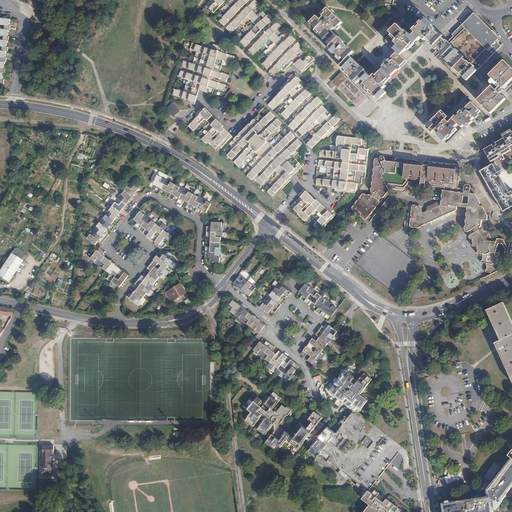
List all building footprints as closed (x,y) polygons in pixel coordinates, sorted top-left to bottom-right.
[(225,0),(214,0),(216,1),(209,8),(213,13),(226,0),(225,0)] [(249,0),(230,0),(230,1),(221,10),(222,10),(226,14),(219,21),(220,22),(222,25),(223,24),(224,25),(249,0)] [(260,4),(255,0),(253,0),(226,28),(230,32),(231,33),(238,26),(242,30),(257,15),(253,11),(260,4)] [(330,40),(328,43),(331,46),(333,48),(332,49),(336,54),(338,52),(340,54),(341,54),(344,57),(343,58),(345,60),(350,56),(353,52),(348,47),(346,45),(344,43),(345,42),(339,36),(338,37),(331,31),(334,27),(335,28),(340,24),(342,22),(328,8),(325,12),(327,14),(324,17),(323,16),(320,19),(316,15),(310,21),(314,24),(312,25),(325,38),(327,37),(330,40)] [(257,15),(242,30),(246,35),(239,42),(240,43),(241,42),(245,46),(273,18),(268,13),(261,19),(257,15)] [(497,38),(474,15),(448,41),(450,43),(467,26),(487,47),(470,65),(476,71),(479,69),(501,46),(495,40),(497,38)] [(0,24),(4,25),(3,29),(9,30),(10,30),(11,26),(9,25),(10,23),(8,23),(8,21),(10,21),(10,19),(0,18),(0,24)] [(427,38),(432,43),(440,35),(435,30),(436,29),(433,26),(433,25),(426,18),(414,31),(415,32),(412,35),(409,33),(405,30),(405,31),(397,23),(389,31),(392,34),(396,30),(399,32),(395,36),(398,38),(394,41),(398,45),(394,48),(397,51),(399,54),(402,51),(404,52),(407,49),(410,52),(416,45),(413,42),(416,40),(417,41),(421,37),(425,40),(427,38)] [(282,26),(277,21),(248,50),(252,54),(253,55),(260,48),(264,52),(280,37),(275,33),(281,27),(282,26)] [(447,40),(446,41),(443,38),(435,45),(433,47),(440,53),(436,57),(457,78),(461,74),(463,72),(466,75),(464,77),(467,80),(469,78),(476,71),(470,65),(487,47),(467,26),(450,43),(448,41),(447,40)] [(9,30),(3,29),(0,28),(0,35),(3,36),(2,40),(8,40),(9,40),(10,36),(8,36),(9,33),(7,33),(7,32),(9,32),(9,30)] [(280,37),(264,52),(269,57),(262,64),(263,65),(263,64),(267,68),(296,40),(291,35),(290,35),(284,42),(280,37)] [(8,40),(2,40),(0,39),(0,46),(2,46),(1,50),(7,51),(8,51),(9,47),(7,47),(8,44),(6,44),(6,42),(8,42),(8,40)] [(303,47),(298,42),(269,71),(273,75),(274,76),(281,69),(283,71),(293,61),(299,67),(298,67),(299,68),(301,70),(302,71),(314,58),(309,53),(309,54),(303,60),(296,54),(302,48),(303,47)] [(195,57),(221,66),(223,60),(233,63),(233,62),(235,56),(221,52),(222,49),(220,48),(220,46),(218,46),(214,44),(213,46),(204,43),(203,46),(192,43),(190,48),(189,49),(196,52),(195,57)] [(368,73),(356,62),(350,56),(345,60),(341,65),(350,74),(351,73),(353,75),(352,76),(358,83),(362,79),(365,82),(364,83),(367,87),(364,89),(369,94),(371,96),(374,93),(377,96),(378,95),(384,89),(383,89),(386,86),(384,83),(381,81),(384,78),(386,81),(391,75),(383,68),(377,74),(381,77),(379,78),(376,75),(374,74),(371,77),(368,73)] [(382,66),(383,68),(391,75),(398,69),(399,70),(402,68),(400,66),(394,61),(396,59),(393,56),(382,66)] [(219,72),(221,66),(195,57),(193,64),(183,60),(183,62),(181,67),(227,81),(229,75),(219,72)] [(501,86),(496,90),(492,86),(488,89),(487,88),(486,87),(483,91),(485,93),(477,100),(490,113),(489,114),(490,115),(491,114),(507,98),(504,96),(503,97),(501,94),(505,90),(507,92),(511,88),(507,85),(511,81),(511,80),(511,67),(511,68),(511,66),(504,60),(490,75),(494,80),(501,86)] [(186,86),(199,90),(212,94),(213,93),(212,93),(214,88),(224,92),(224,90),(226,85),(210,80),(180,70),(178,77),(187,80),(186,86)] [(366,97),(344,74),(341,72),(332,82),(357,106),(366,97)] [(293,73),(288,77),(289,78),(279,88),(282,91),(268,105),(272,109),(279,102),(283,106),(303,86),(299,83),(301,81),(298,78),(293,73)] [(195,102),(199,90),(186,86),(184,92),(174,89),(174,90),(173,95),(195,102)] [(311,94),(303,86),(283,106),(286,109),(281,114),(282,115),(286,119),(311,94)] [(293,130),(322,101),(317,97),(310,104),(308,101),(293,116),(296,119),(289,126),(293,130)] [(164,109),(172,117),(180,111),(172,102),(164,109)] [(465,125),(467,122),(469,123),(472,120),(471,119),(474,116),(475,117),(478,114),(478,113),(477,112),(479,110),(472,102),(468,105),(470,107),(456,121),(453,118),(449,122),(446,125),(443,122),(446,119),(447,118),(446,117),(440,111),(433,118),(426,125),(433,132),(435,130),(438,133),(437,134),(444,140),(456,128),(454,126),(457,122),(461,127),(464,124),(465,125)] [(307,130),(311,133),(326,118),(322,115),(327,110),(322,106),(298,130),(302,134),(301,135),(302,135),(307,130)] [(215,118),(204,107),(197,114),(199,115),(188,126),(192,129),(192,130),(193,130),(194,129),(200,123),(204,127),(203,127),(204,128),(215,118)] [(231,159),(275,116),(271,112),(270,111),(263,118),(259,115),(259,114),(235,138),(229,144),(230,144),(234,148),(227,155),(227,156),(227,155),(231,159)] [(312,148),(340,119),(335,115),(329,122),(326,118),(311,133),(314,136),(307,144),(308,144),(312,148)] [(233,136),(232,135),(226,129),(214,140),(212,138),(217,134),(218,135),(224,129),(223,127),(215,118),(204,128),(205,129),(205,128),(209,133),(202,140),(203,140),(205,142),(207,144),(208,142),(211,145),(211,144),(214,148),(215,149),(216,148),(220,144),(222,145),(222,146),(233,136)] [(249,164),(279,134),(275,130),(282,123),(281,122),(277,118),(234,162),(238,166),(238,167),(245,160),(249,163),(249,164)] [(493,146),(485,151),(487,155),(490,160),(499,155),(500,158),(502,158),(504,157),(502,154),(511,150),(507,143),(510,141),(511,145),(511,144),(511,128),(505,133),(507,137),(504,138),(492,144),(493,146)] [(268,182),(294,157),(298,153),(295,150),(302,143),(297,139),(260,176),(257,174),(295,136),(291,132),(291,131),(284,138),(279,134),(249,164),(250,165),(251,165),(254,168),(248,175),(247,175),(247,176),(252,180),(253,179),(256,181),(256,180),(260,184),(261,185),(266,180),(268,182),(267,182),(268,182)] [(319,156),(367,162),(367,158),(368,149),(361,148),(361,146),(362,146),(362,144),(361,144),(362,139),(337,136),(336,145),(330,145),(330,151),(320,150),(319,156)] [(361,196),(351,208),(352,208),(352,209),(353,210),(357,213),(358,213),(359,212),(361,213),(360,214),(360,215),(360,216),(364,219),(365,219),(366,219),(380,202),(378,200),(381,197),(383,198),(388,191),(389,190),(389,189),(387,186),(404,188),(415,175),(418,178),(419,179),(421,167),(419,167),(415,167),(415,164),(416,163),(417,163),(417,162),(417,161),(416,160),(397,157),(392,165),(387,163),(383,156),(382,156),(380,156),(380,157),(380,158),(380,159),(378,159),(377,158),(375,158),(374,161),(371,190),(371,191),(371,192),(372,193),(372,195),(370,196),(369,195),(369,197),(361,196)] [(300,164),(294,157),(268,182),(269,183),(273,186),(267,192),(268,192),(272,196),(279,189),(290,178),(292,176),(290,174),(300,164)] [(316,185),(356,190),(357,183),(361,184),(362,178),(365,178),(366,165),(319,160),(318,166),(328,167),(326,180),(317,179),(316,185)] [(502,269),(505,260),(509,249),(503,239),(497,238),(496,240),(492,240),(487,231),(486,230),(485,230),(484,231),(481,226),(482,219),(482,220),(484,208),(483,207),(482,206),(481,206),(479,206),(478,207),(477,205),(479,205),(480,204),(480,202),(475,194),(470,193),(470,187),(470,186),(469,185),(468,184),(467,184),(465,184),(464,186),(464,190),(458,190),(460,167),(460,166),(459,165),(430,161),(424,161),(423,162),(423,167),(421,167),(419,179),(421,179),(420,185),(420,186),(421,187),(422,188),(423,188),(425,187),(425,186),(426,183),(436,184),(436,185),(438,187),(444,188),(444,190),(443,190),(441,205),(439,206),(438,202),(427,207),(427,211),(423,212),(420,206),(413,205),(412,206),(412,207),(411,216),(412,216),(412,218),(411,218),(410,225),(410,226),(412,227),(418,228),(456,210),(457,206),(467,208),(465,229),(465,230),(466,231),(467,232),(468,231),(470,231),(471,234),(470,235),(470,236),(469,237),(470,238),(471,239),(473,239),(472,246),(477,247),(476,253),(488,254),(490,252),(493,257),(492,260),(492,262),(492,264),(493,266),(494,267),(495,267),(496,267),(498,271),(502,269)] [(509,208),(511,205),(511,200),(509,196),(511,194),(511,192),(511,193),(511,192),(508,193),(498,177),(501,175),(500,173),(500,171),(497,173),(493,164),(482,170),(483,173),(485,173),(486,175),(486,176),(485,176),(485,177),(486,179),(486,180),(487,181),(487,182),(487,183),(488,183),(488,184),(489,184),(490,184),(490,183),(491,184),(490,184),(497,196),(498,195),(498,196),(497,197),(497,198),(498,199),(498,200),(499,202),(499,203),(500,203),(501,203),(502,203),(502,204),(501,204),(504,208),(505,208),(505,209),(506,208),(507,208),(508,207),(509,208)] [(159,193),(167,179),(162,177),(161,178),(157,175),(152,184),(157,187),(154,191),(159,193)] [(170,194),(175,185),(171,183),(171,182),(167,179),(159,193),(164,196),(166,192),(170,194)] [(125,191),(134,198),(137,193),(136,193),(137,192),(139,189),(130,182),(127,186),(128,187),(125,191)] [(177,203),(185,189),(180,186),(179,187),(175,185),(170,194),(175,196),(172,200),(177,203)] [(188,204),(193,195),(189,192),(189,191),(185,189),(177,203),(182,206),(184,201),(188,204)] [(130,202),(134,198),(125,191),(122,194),(121,194),(117,198),(126,205),(129,201),(130,202)] [(311,214),(321,204),(317,199),(304,212),(302,210),(307,206),(308,207),(314,200),(312,199),(313,199),(306,192),(296,202),(297,202),(298,204),(293,209),(294,210),(298,213),(297,214),(299,216),(300,217),(301,217),(304,221),(311,214)] [(195,213),(203,198),(198,196),(197,197),(193,195),(188,204),(193,206),(190,210),(195,213)] [(123,209),(126,205),(117,198),(114,202),(115,203),(112,207),(121,214),(124,210),(123,209)] [(208,201),(203,198),(195,213),(200,215),(202,211),(206,213),(211,204),(207,202),(208,201)] [(333,215),(321,204),(311,214),(313,216),(314,217),(318,221),(314,225),(315,226),(315,225),(319,229),(322,225),(324,227),(326,224),(325,223),(329,219),(330,220),(331,219),(330,218),(333,215)] [(118,218),(121,214),(112,207),(109,210),(108,210),(105,214),(106,215),(114,221),(117,217),(118,218)] [(139,230),(149,217),(145,214),(144,215),(140,212),(134,220),(137,223),(135,227),(139,230)] [(111,225),(114,221),(106,215),(103,218),(102,218),(99,222),(100,222),(108,229),(112,232),(115,228),(111,225)] [(150,232),(156,224),(152,221),(153,220),(149,217),(139,230),(143,233),(146,230),(150,232)] [(105,233),(108,229),(100,222),(97,226),(96,225),(92,230),(105,240),(109,236),(105,233)] [(206,232),(222,233),(223,228),(222,228),(222,223),(212,222),(211,227),(206,227),(206,232)] [(155,242),(164,231),(167,227),(163,224),(160,227),(156,224),(150,232),(147,236),(148,238),(155,242)] [(403,227),(397,231),(401,237),(407,233),(403,227)] [(102,244),(105,240),(92,230),(89,234),(90,235),(87,238),(95,245),(98,241),(102,244)] [(168,234),(164,231),(155,242),(159,246),(163,249),(166,244),(162,241),(165,238),(169,241),(175,233),(171,230),(168,234)] [(211,243),(221,243),(221,238),(222,238),(222,233),(206,232),(206,237),(211,238),(211,243)] [(409,256),(414,250),(402,242),(398,248),(409,256)] [(205,252),(221,253),(222,248),(220,248),(221,243),(211,243),(210,247),(205,247),(205,252)] [(12,253),(23,260),(26,255),(15,248),(12,253)] [(98,266),(105,257),(101,254),(102,253),(98,250),(91,259),(94,262),(94,263),(98,266)] [(176,263),(171,259),(172,257),(170,256),(168,258),(162,253),(160,252),(157,256),(169,265),(174,269),(177,264),(176,263)] [(221,259),(221,253),(205,252),(205,258),(210,258),(209,263),(220,263),(220,259),(221,259)] [(0,275),(9,281),(23,260),(12,253),(0,270),(0,275)] [(169,265),(157,256),(151,264),(155,267),(158,263),(161,266),(158,270),(164,274),(166,276),(170,272),(166,269),(169,265)] [(107,271),(114,262),(109,259),(109,260),(105,257),(98,266),(102,269),(103,268),(107,271)] [(118,273),(121,269),(117,266),(118,265),(114,262),(107,271),(110,274),(110,275),(114,278),(115,277),(118,273)] [(164,274),(158,270),(155,267),(151,264),(147,268),(151,271),(148,275),(156,281),(159,277),(160,278),(164,274)] [(129,276),(121,269),(118,273),(121,276),(118,280),(115,277),(114,278),(109,285),(113,288),(116,284),(120,287),(129,276)] [(179,273),(172,280),(175,283),(181,276),(179,273)] [(156,281),(148,275),(145,279),(142,276),(138,280),(151,290),(154,286),(153,285),(156,281)] [(241,291),(248,282),(244,279),(245,278),(241,275),(240,275),(233,284),(237,287),(236,288),(241,291)] [(136,291),(144,297),(147,293),(148,294),(151,290),(138,280),(135,284),(139,287),(136,291)] [(251,285),(248,282),(241,291),(245,294),(246,293),(249,296),(254,290),(256,287),(252,284),(251,285)] [(287,297),(290,293),(278,283),(274,287),(276,288),(273,292),(281,298),(284,294),(287,297)] [(171,302),(186,293),(180,284),(165,293),(171,302)] [(300,299),(304,302),(314,289),(310,286),(309,287),(305,284),(299,292),(303,295),(300,299)] [(314,289),(304,302),(308,306),(311,302),(315,305),(321,297),(317,294),(318,293),(314,289)] [(144,297),(136,291),(135,290),(132,294),(133,295),(130,299),(133,301),(134,302),(139,306),(142,302),(141,301),(144,297)] [(265,299),(278,309),(281,305),(278,302),(281,298),(273,292),(270,295),(269,295),(265,299)] [(185,301),(188,307),(195,303),(192,297),(185,301)] [(321,297),(315,305),(319,308),(316,311),(320,315),(330,302),(326,299),(325,300),(321,297)] [(271,310),(275,313),(278,309),(265,299),(262,303),(263,304),(260,308),(268,314),(271,310)] [(231,312),(235,315),(242,306),(237,303),(237,304),(234,301),(233,301),(226,310),(230,313),(231,312)] [(330,302),(320,315),(324,318),(327,314),(331,317),(337,309),(333,306),(334,305),(330,302)] [(511,321),(503,303),(487,310),(501,340),(496,343),(498,346),(498,347),(499,349),(502,354),(501,355),(511,379),(511,338),(511,336),(511,335),(511,322),(511,321)] [(238,319),(242,322),(249,313),(245,310),(246,310),(242,306),(235,315),(239,318),(238,319)] [(8,316),(12,316),(14,310),(0,307),(0,314),(8,316)] [(247,325),(251,328),(258,319),(253,316),(249,313),(242,322),(246,326),(247,325)] [(347,319),(344,317),(337,329),(338,330),(343,332),(349,323),(346,321),(347,319)] [(254,332),(258,335),(265,326),(261,323),(262,322),(258,319),(251,328),(255,331),(254,332)] [(332,336),(336,331),(329,326),(326,329),(322,327),(319,331),(332,341),(334,338),(332,336)] [(332,341),(319,331),(316,335),(319,338),(316,342),(324,348),(327,344),(328,345),(332,341)] [(324,348),(316,342),(313,339),(307,347),(311,350),(314,346),(317,349),(314,353),(319,356),(322,359),(325,355),(321,352),(324,348)] [(264,345),(260,342),(254,350),(258,353),(257,354),(261,357),(271,345),(268,342),(267,341),(264,345)] [(271,345),(261,357),(265,361),(266,360),(270,363),(273,359),(276,355),(272,352),(275,348),(273,346),(271,345)] [(312,363),(316,367),(319,363),(315,360),(319,356),(314,353),(311,350),(307,347),(300,355),(305,358),(307,354),(311,357),(308,360),(312,363)] [(273,359),(270,363),(267,367),(271,370),(274,366),(278,369),(281,365),(284,361),(287,357),(283,354),(279,351),(276,355),(280,358),(277,362),(273,359)] [(281,365),(278,369),(275,373),(279,376),(282,372),(286,375),(295,363),(290,359),(287,357),(284,361),(288,364),(285,368),(281,365)] [(295,363),(286,375),(282,380),(287,384),(288,382),(292,377),(293,378),(295,376),(293,374),(300,367),(297,365),(295,363)] [(354,410),(358,413),(367,401),(360,395),(372,380),(364,373),(358,381),(350,375),(353,372),(349,369),(340,380),(343,383),(340,386),(337,384),(334,387),(331,384),(327,388),(354,410)] [(288,416),(291,412),(282,405),(276,413),(272,410),(281,399),(274,393),(262,408),(258,405),(261,401),(253,395),(244,406),(252,413),(246,420),(249,423),(249,424),(253,427),(259,419),(260,420),(260,419),(263,422),(257,429),(261,432),(260,433),(264,437),(274,424),(270,420),(273,417),(281,423),(287,416),(288,416)] [(359,496),(362,499),(371,487),(389,465),(391,463),(398,468),(403,463),(403,461),(403,460),(403,458),(402,457),(402,456),(400,454),(398,453),(399,452),(403,448),(385,434),(358,413),(354,410),(335,434),(327,428),(319,438),(310,450),(309,451),(317,457),(314,461),(359,496)] [(315,412),(311,416),(308,420),(312,423),(306,430),(302,428),(297,435),(293,432),(290,436),(286,433),(280,440),(272,435),(266,443),(278,452),(281,448),(284,451),(290,443),(294,446),(293,447),(297,450),(302,444),(307,438),(311,440),(323,425),(319,422),(322,418),(315,412)] [(44,460),(42,459),(40,459),(40,475),(51,475),(52,460),(53,459),(53,458),(51,457),(48,457),(48,454),(52,454),(53,453),(53,446),(40,446),(40,457),(42,457),(44,457),(44,460)] [(511,456),(509,459),(511,461),(511,465),(494,488),(493,489),(494,490),(492,493),(491,492),(489,494),(490,501),(490,502),(495,502),(497,501),(498,501),(499,502),(511,486),(511,485),(511,484),(511,485),(511,484),(511,456)] [(401,511),(402,511),(371,487),(362,499),(370,505),(364,511),(401,511)] [(491,511),(490,502),(490,501),(477,503),(477,502),(475,502),(476,503),(465,505),(465,504),(464,504),(464,505),(444,508),(444,511),(491,511)]
